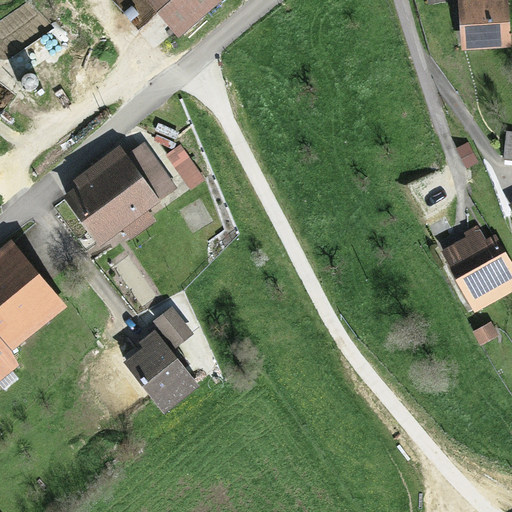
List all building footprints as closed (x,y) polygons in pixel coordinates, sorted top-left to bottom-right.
[(149,0),(171,26),(202,0),(149,0)] [(464,0),(464,43),(507,42),(506,0),(464,0)] [(130,157),(70,203),(100,242),(160,196),(130,157)] [(481,233),(448,250),(479,306),(511,288),(511,266),(497,239),(487,245),(481,233)] [(18,247),(0,260),(0,360),(66,308),(18,247)] [(171,309),(157,320),(180,346),(193,335),(171,309)] [(494,327),(478,330),(480,342),(496,339),(494,327)] [(148,349),(131,362),(167,411),(198,387),(161,337),(146,347),(148,349)]
